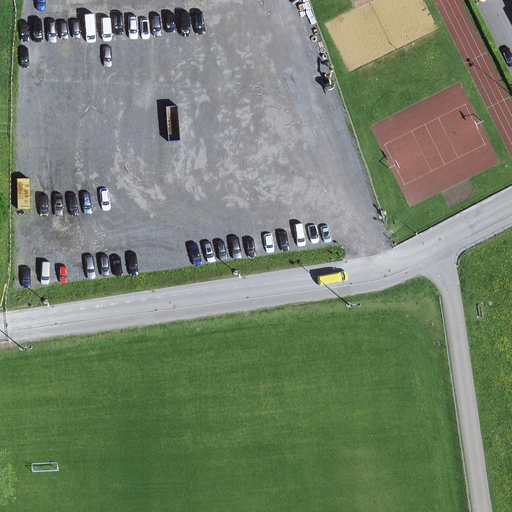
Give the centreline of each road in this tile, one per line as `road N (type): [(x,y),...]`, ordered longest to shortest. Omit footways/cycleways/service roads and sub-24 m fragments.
road 1 (residential): [(0,331),(382,270),(443,239)]
road 2 (residential): [(443,239),(483,511)]
